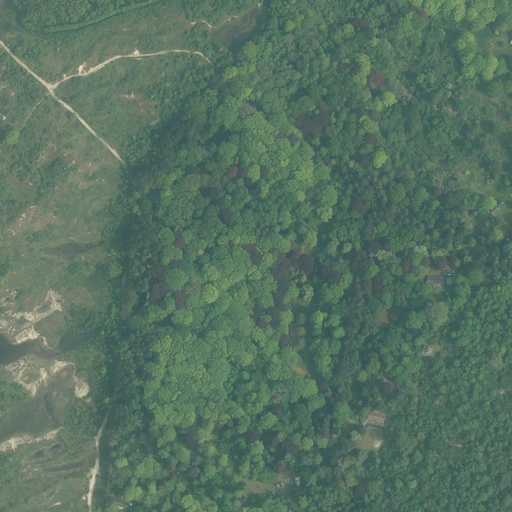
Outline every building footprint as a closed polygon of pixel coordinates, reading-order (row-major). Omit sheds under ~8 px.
[(500,201),(489,212),(492,216),(497,211),(498,212),(505,206),(500,201)] [(433,287),(434,284),(443,284),(444,279),(434,278),(434,277),(427,277),(426,286),(433,287)] [(398,318),(401,310),(395,308),(392,315),(391,315),(390,319),(397,321),(398,318)] [(427,345),(425,344),(422,352),(428,354),(431,345),(427,344),(427,345)] [(363,380),(370,384),(373,378),(372,377),(366,374),(363,380)] [(383,423),(385,416),(378,414),(379,411),(374,410),(373,413),(369,412),(367,419),(383,423)]
